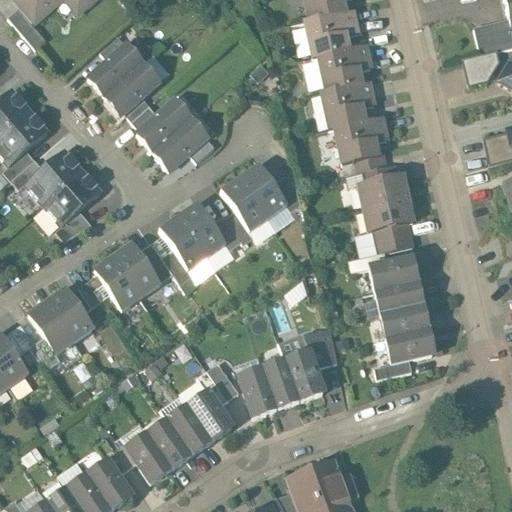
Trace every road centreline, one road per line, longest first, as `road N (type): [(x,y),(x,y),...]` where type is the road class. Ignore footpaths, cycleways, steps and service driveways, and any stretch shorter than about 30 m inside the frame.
road 1 (residential): [(0,312),(135,220),(137,195),(0,29)]
road 2 (residential): [(409,0),(499,384)]
road 3 (residential): [(180,511),(252,461),(499,384)]
